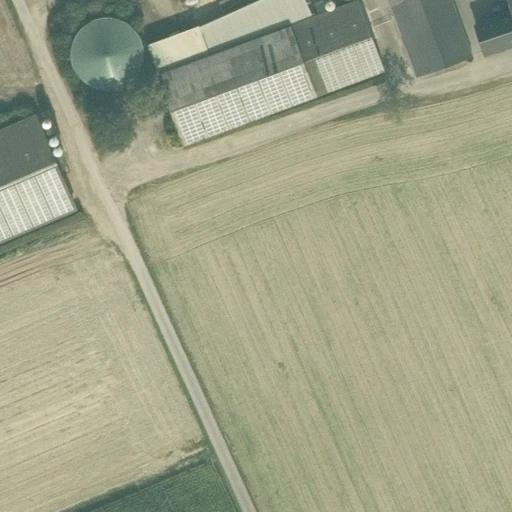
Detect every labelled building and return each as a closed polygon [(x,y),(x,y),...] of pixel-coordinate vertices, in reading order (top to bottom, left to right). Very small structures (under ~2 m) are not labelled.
[(258,0),(149,50),(158,76),(311,19),(305,0),(258,0)] [(388,0),(417,76),(472,57),(462,33),(450,0),(388,0)] [(158,76),(184,144),(383,70),(358,2),(311,19),(158,76)] [(511,15),(477,28),(485,52),(511,43),(511,15)] [(111,17),(97,18),(84,25),(75,36),(71,49),(72,63),(79,75),(90,84),(103,88),(117,87),(129,81),(138,70),(142,57),(141,43),(135,30),(124,21),(111,17)] [(0,131),(0,241),(75,209),(36,117),(0,131)]
